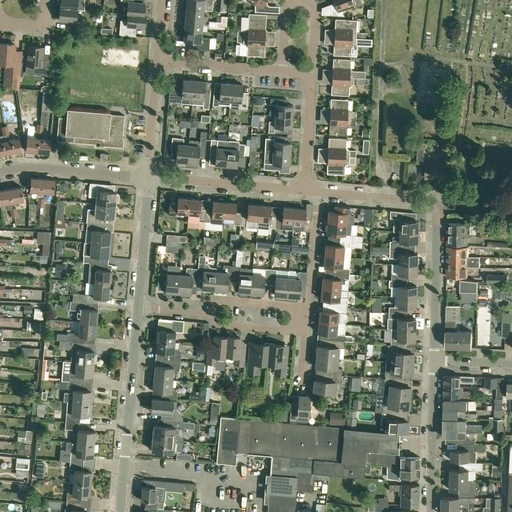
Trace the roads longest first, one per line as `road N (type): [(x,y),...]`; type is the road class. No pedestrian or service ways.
road 1 (residential): [(432,364),(431,198),(318,188)]
road 2 (residential): [(119,511),(137,307)]
road 3 (residential): [(305,187),(148,174)]
road 4 (residential): [(148,174),(29,162),(0,170)]
road 5 (residential): [(428,511),(432,364)]
road 6 (residential): [(137,307),(148,174)]
road 7 (residential): [(318,188),(307,310)]
road 8 (residential): [(279,71),(159,63)]
